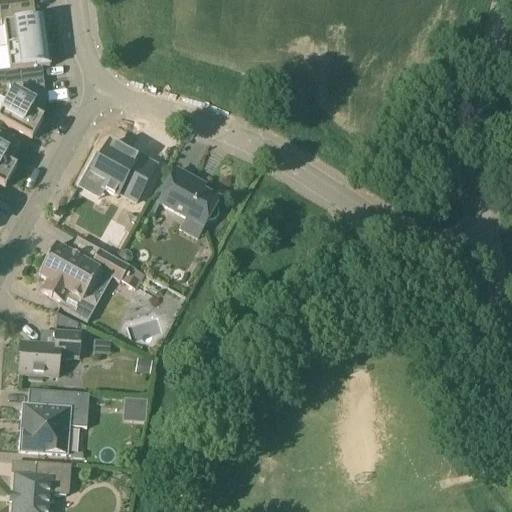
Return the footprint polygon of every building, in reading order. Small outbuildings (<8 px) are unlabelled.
[(32,0),(0,0),(0,14),(34,10),(32,0)] [(6,50),(47,45),(44,27),(44,28),(43,21),(35,22),(34,10),(0,14),(0,18),(1,28),(3,28),(6,50)] [(6,50),(10,73),(0,73),(0,86),(2,86),(2,87),(9,86),(43,82),(42,70),(49,69),(48,62),(49,62),(47,45),(6,50)] [(9,86),(10,93),(12,94),(0,116),(0,123),(32,141),(43,120),(36,117),(46,100),(43,82),(9,86)] [(20,146),(0,135),(0,187),(5,190),(17,169),(10,165),(20,146)] [(156,168),(135,157),(129,153),(128,156),(109,145),(101,160),(96,158),(90,170),(94,172),(91,177),(106,185),(102,192),(117,200),(119,196),(136,205),(156,168)] [(219,202),(194,188),(196,183),(176,172),(158,206),(186,221),(179,234),(196,243),(207,223),(212,223),(215,221),(218,217),(217,213),(215,209),(219,202)] [(120,247),(115,234),(101,239),(106,252),(120,247)] [(136,292),(144,278),(99,252),(91,267),(55,247),(38,278),(47,283),(41,294),(62,305),(60,308),(58,307),(57,308),(87,325),(87,324),(85,322),(93,308),(91,303),(84,299),(99,273),(120,285),(121,283),(136,292)] [(131,255),(126,252),(121,254),(118,258),(120,263),(125,266),(130,265),(132,260),(131,255)] [(59,364),(63,360),(78,362),(80,336),(55,334),(54,349),(20,346),(17,384),(18,384),(19,376),(58,379),(59,364)] [(135,374),(150,376),(151,363),(137,361),(135,374)] [(68,429),(83,430),(86,431),(89,397),(40,394),(39,410),(23,409),(20,454),(66,457),(68,429)] [(124,422),(147,423),(147,401),(125,400),(124,422)] [(71,468),(36,465),(35,478),(15,477),(12,511),(51,511),(53,498),(65,499),(69,496),(71,468)]
